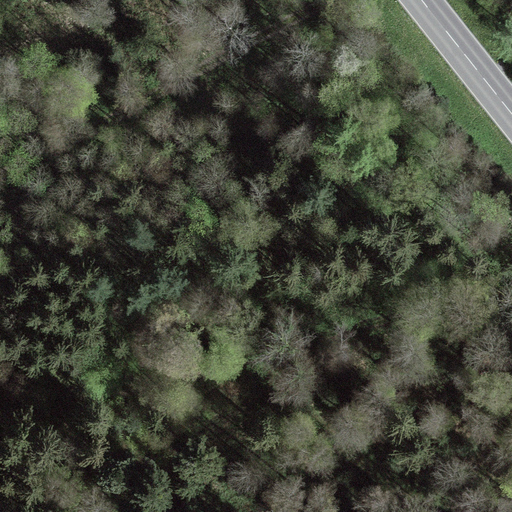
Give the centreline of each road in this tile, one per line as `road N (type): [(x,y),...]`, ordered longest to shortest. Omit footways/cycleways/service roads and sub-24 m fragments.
road 1 (track): [(331,0),(0,175)]
road 2 (primary): [(417,0),(511,116)]
